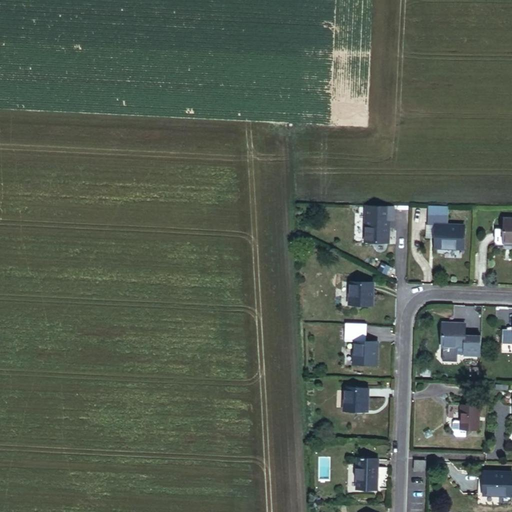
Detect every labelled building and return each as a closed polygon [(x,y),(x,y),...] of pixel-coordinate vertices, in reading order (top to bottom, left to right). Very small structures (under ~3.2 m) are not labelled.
[(505,246),(511,246),(511,223),(505,224),(505,234),(497,234),(497,246),(499,249),(505,249),(505,246)] [(368,248),(389,248),(390,226),(369,226),(368,248)] [(438,255),(465,256),(465,235),(439,234),(439,230),(428,230),(428,241),(439,241),(438,255)] [(351,309),(374,308),(374,288),(351,288),(351,309)] [(352,341),(367,342),(367,328),(352,328),(352,341)] [(465,357),(474,358),(474,341),(468,341),(468,337),(469,330),(446,330),(445,353),(465,354),(465,357)] [(356,371),(379,371),(380,349),(366,349),(367,342),(352,341),(352,349),(356,350),(356,371)] [(465,362),(481,362),(482,341),(474,341),(474,358),(465,357),(465,362)] [(350,419),(372,419),(372,396),(350,396),(350,419)] [(466,438),(481,438),(481,413),(461,413),(461,430),(461,438),(466,438)] [(456,446),(466,446),(466,438),(461,438),(461,430),(453,430),(453,440),(456,440),(456,446)] [(360,496),(381,497),(381,467),(361,467),(360,496)] [(414,478),(426,478),(426,467),(414,467),(414,478)] [(488,502),(511,502),(511,477),(488,478),(488,502)]
